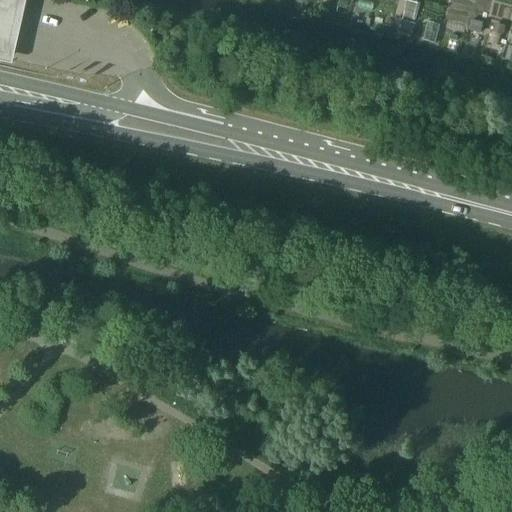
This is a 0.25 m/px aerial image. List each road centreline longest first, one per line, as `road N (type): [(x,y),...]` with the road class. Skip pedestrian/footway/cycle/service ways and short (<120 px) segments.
road 1 (primary): [(278,157),(231,131),(0,81)]
road 2 (primary): [(0,111),(278,157)]
road 3 (primary): [(511,215),(278,157)]
